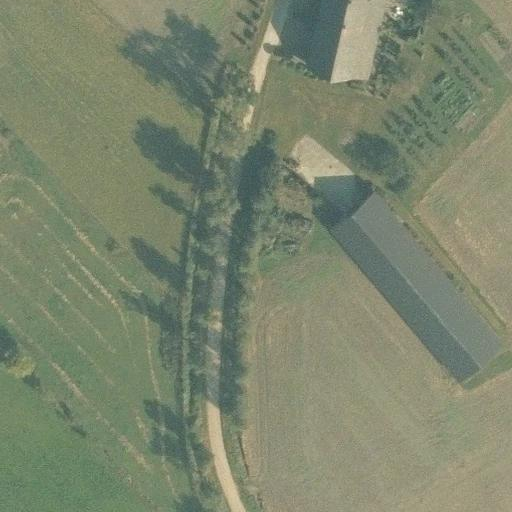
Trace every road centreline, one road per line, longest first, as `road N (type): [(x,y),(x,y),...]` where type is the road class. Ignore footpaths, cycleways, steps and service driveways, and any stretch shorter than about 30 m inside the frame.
road 1 (track): [(242,511),(218,436),(212,382),(222,238)]
road 2 (unclassified): [(222,238),(238,132),(281,0)]
